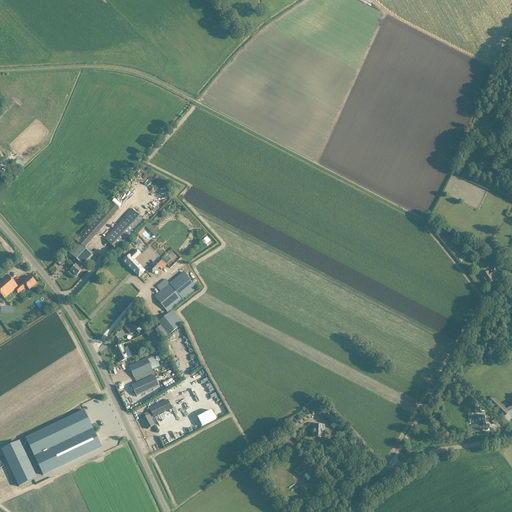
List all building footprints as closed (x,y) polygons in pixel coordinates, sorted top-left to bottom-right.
[(22,170),(25,166),(20,162),(17,165),(22,170)] [(481,166),(478,174),(486,176),(488,169),(481,166)] [(111,202),(81,235),(76,241),(78,242),(85,248),(90,243),(119,210),(111,202)] [(146,223),(132,209),(104,239),(119,252),(146,223)] [(149,225),(146,228),(152,234),(156,237),(159,235),(155,231),(149,225)] [(87,268),(90,265),(96,258),(92,255),(88,251),(85,248),(78,242),(69,253),(79,261),(71,270),(77,276),(82,270),(79,268),(82,264),(87,268)] [(134,258),(140,252),(137,248),(130,255),(130,254),(123,260),(139,276),(145,270),(134,258)] [(174,250),(165,259),(169,262),(173,257),(174,259),(179,254),(174,250)] [(160,266),(164,271),(169,266),(165,261),(160,266)] [(153,274),(160,267),(156,263),(149,270),(153,274)] [(489,272),(482,276),(488,284),(494,280),(493,278),(498,275),(494,269),(489,272)] [(161,291),(155,296),(168,313),(183,300),(183,301),(197,289),(184,272),(170,284),(166,279),(157,287),(161,291)] [(8,275),(4,278),(0,281),(0,293),(4,298),(15,289),(19,294),(21,292),(25,289),(24,288),(26,286),(29,289),(37,283),(30,276),(23,282),(18,287),(8,275)] [(172,310),(158,321),(169,334),(183,323),(172,310)] [(138,319),(126,328),(130,334),(136,329),(139,332),(145,327),(143,324),(138,319)] [(116,347),(114,348),(118,358),(117,359),(119,362),(124,360),(129,358),(132,356),(127,346),(124,348),(122,344),(119,346),(117,347),(117,346),(116,347)] [(165,352),(158,356),(162,364),(169,361),(165,352)] [(495,354),(486,361),(469,376),(471,378),(473,376),(477,380),(492,368),(500,360),(495,354)] [(134,378),(153,370),(148,358),(129,367),(134,378)] [(200,379),(203,383),(210,380),(207,375),(200,379)] [(145,380),(132,386),(137,397),(150,390),(145,380)] [(209,390),(208,388),(212,385),(211,383),(199,389),(201,392),(204,391),(205,392),(209,390)] [(494,398),(489,403),(503,416),(508,412),(508,411),(511,408),(511,405),(505,409),(494,398)] [(151,411),(144,414),(146,417),(142,419),(144,423),(148,429),(155,426),(151,418),(172,408),(168,400),(150,409),(151,411)] [(85,410),(26,438),(43,475),(102,447),(85,410)] [(201,421),(213,416),(212,413),(200,418),(201,421)] [(326,418),(325,419),(330,425),(334,422),(334,421),(336,420),(331,414),(328,416),(326,418)] [(485,425),(485,415),(475,415),(476,425),(471,425),(471,433),(472,433),(476,433),(476,432),(483,432),(482,425),(485,425)] [(324,434),(324,431),(324,425),(323,425),(323,426),(320,426),(320,425),(319,425),(314,425),(314,430),(313,430),(313,433),(315,433),(315,437),(321,438),(322,434),(324,434)] [(16,443),(2,450),(19,487),(34,480),(16,443)] [(305,471),(301,466),(295,470),(299,476),(305,471)]
